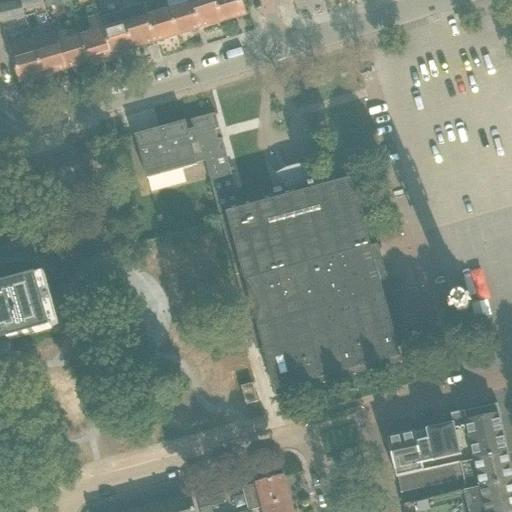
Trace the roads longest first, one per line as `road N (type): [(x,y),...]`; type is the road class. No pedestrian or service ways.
road 1 (residential): [(54,502),(292,437),(320,511)]
road 2 (unclassified): [(6,136),(276,54)]
road 3 (residential): [(389,511),(366,416),(511,373)]
road 4 (unclassified): [(276,54),(450,0)]
